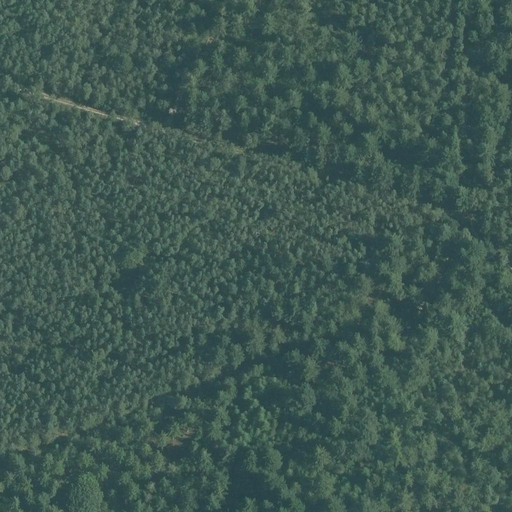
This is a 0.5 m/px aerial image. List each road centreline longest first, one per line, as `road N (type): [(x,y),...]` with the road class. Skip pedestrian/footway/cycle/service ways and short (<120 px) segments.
road 1 (track): [(0,84),(161,130),(231,0)]
road 2 (track): [(161,130),(449,211),(457,222)]
